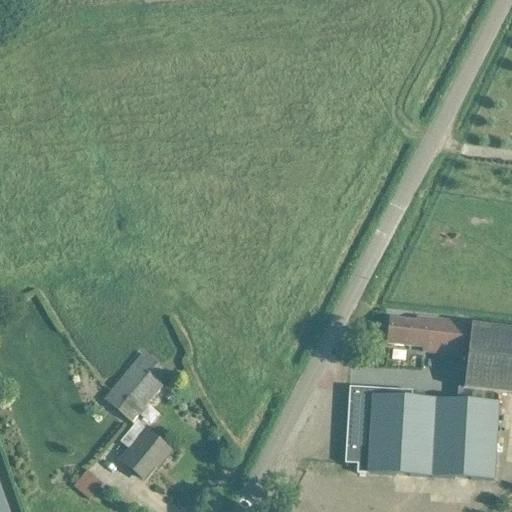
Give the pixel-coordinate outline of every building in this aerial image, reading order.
[(92,391),(100,398),(139,351),(91,310),(64,342),(100,373),(90,385),(94,388),(92,391)] [(390,321),(387,345),(423,350),(423,353),(460,358),(463,325),(417,320),(416,324),(390,321)] [(457,404),(435,403),(411,401),(412,393),(349,390),(345,465),(357,466),(357,475),(493,483),(499,406),(492,406),(493,394),(511,396),(511,332),(471,328),(464,390),(459,389),(457,404)] [(171,378),(142,355),(103,402),(132,425),(149,404),(155,410),(169,394),(162,388),(171,378)] [(170,454),(155,441),(136,426),(121,444),(130,452),(121,463),(143,481),(157,463),(160,466),(170,454)] [(102,485),(87,472),(73,488),(89,501),(102,485)]
